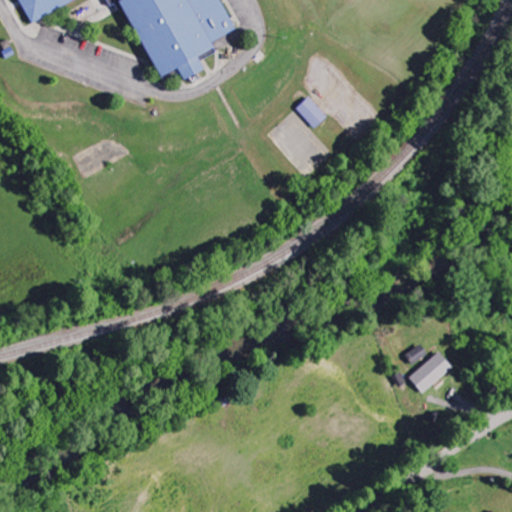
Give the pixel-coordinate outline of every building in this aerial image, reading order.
[(14,0),(215,0),(232,29),(207,44),(210,49),(213,53),(196,63),(200,70),(181,82),(173,68),(156,79),(117,9),(114,10),(112,5),(107,7),(103,0),(72,0),(29,24),(14,0)] [(9,47),(6,41),(0,43),(0,46),(2,51),(9,47)] [(0,52),(4,59),(13,55),(9,48),(0,52)] [(313,129),(295,109),(307,97),(326,117),(313,129)] [(427,355),(420,345),(406,355),(413,365),(427,355)] [(422,394),(452,369),(439,353),(408,378),(422,394)]
